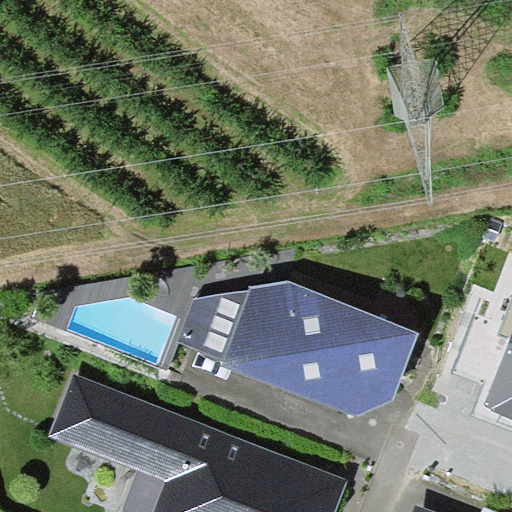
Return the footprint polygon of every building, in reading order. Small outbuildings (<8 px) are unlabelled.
[(287,281),(250,287),(249,291),(193,299),(177,340),(223,358),(220,363),(355,415),(392,401),(417,331),(287,281)] [(511,337),(511,299),(499,333),(511,339),(511,337)] [(511,337),(511,339),(486,405),(511,415),(511,337)] [(334,511),(347,481),(72,373),(47,436),(138,472),(163,482),(151,511),(334,511)] [(151,511),(163,482),(138,472),(123,511),(126,511),(151,511)]
